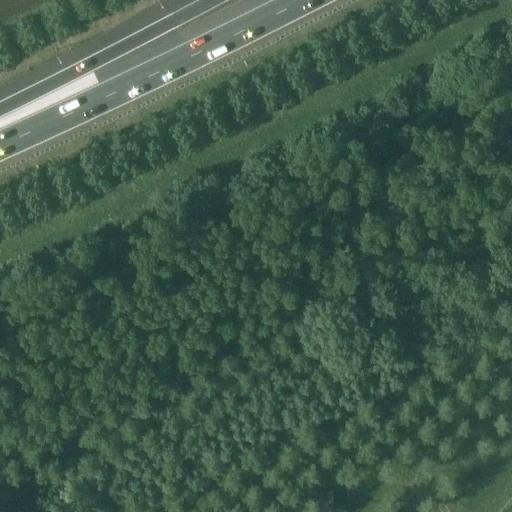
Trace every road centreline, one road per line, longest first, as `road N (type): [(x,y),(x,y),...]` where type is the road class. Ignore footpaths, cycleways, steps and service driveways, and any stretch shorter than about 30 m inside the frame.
road 1 (motorway): [(308,0),(0,148)]
road 2 (motorway): [(206,0),(0,105)]
